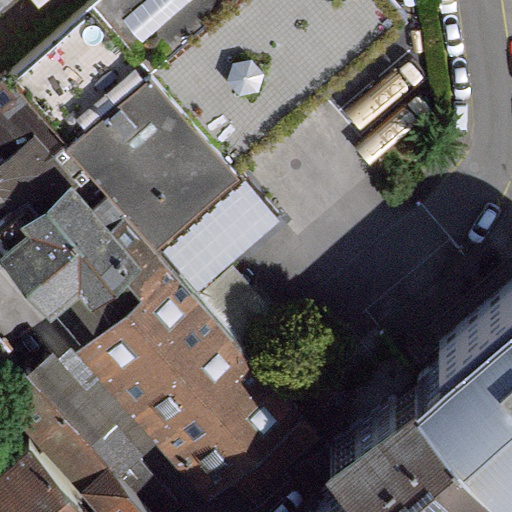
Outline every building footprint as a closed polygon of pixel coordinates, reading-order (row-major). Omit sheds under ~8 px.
[(153,64),(97,0),(90,0),(10,71),(55,123),(68,138),(153,64)] [(97,0),(153,64),(238,164),(409,13),(397,0),(97,0)] [(238,164),(153,64),(68,138),(154,236),(238,164)] [(0,169),(55,123),(10,71),(0,80),(0,169)] [(55,123),(0,169),(0,171),(25,203),(0,223),(0,231),(53,294),(65,284),(83,270),(95,285),(125,260),(153,292),(180,268),(154,236),(68,138),(55,123)] [(280,212),(238,164),(154,236),(180,268),(195,284),(280,212)] [(195,284),(180,268),(153,292),(90,346),(163,429),(209,482),(228,465),(297,404),(299,403),(195,284)] [(511,281),(441,343),(448,350),(421,374),(511,480),(511,479),(511,281)] [(55,342),(29,366),(103,448),(119,433),(136,452),(163,429),(90,346),(80,335),(63,349),(55,342)] [(159,511),(103,448),(29,366),(6,387),(117,511),(159,511)] [(511,480),(421,374),(332,440),(359,471),(395,511),(491,511),(511,493),(511,480)] [(319,429),(297,404),(228,465),(250,489),(319,429)] [(136,452),(119,433),(103,448),(159,511),(166,511),(179,501),(136,452)] [(56,511),(79,492),(31,436),(0,463),(0,511),(56,511)] [(395,511),(359,471),(310,511),(395,511)]
